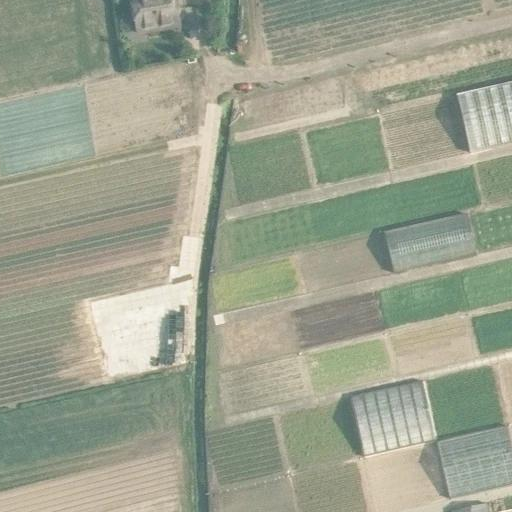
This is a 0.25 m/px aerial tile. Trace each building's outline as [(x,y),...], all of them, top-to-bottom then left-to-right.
[(131,0),(137,33),(178,26),(172,0),(131,0)] [(472,150),(511,140),(511,80),(459,92),(472,150)] [(475,163),(392,180),(401,225),(484,207),(475,163)] [(375,288),(296,305),(314,392),(394,375),(375,288)] [(291,471),(363,458),(357,423),(345,425),(341,403),(280,413),(291,471)] [(443,467),(447,495),(511,484),(511,447),(509,427),(451,436),(456,465),(443,467)]
